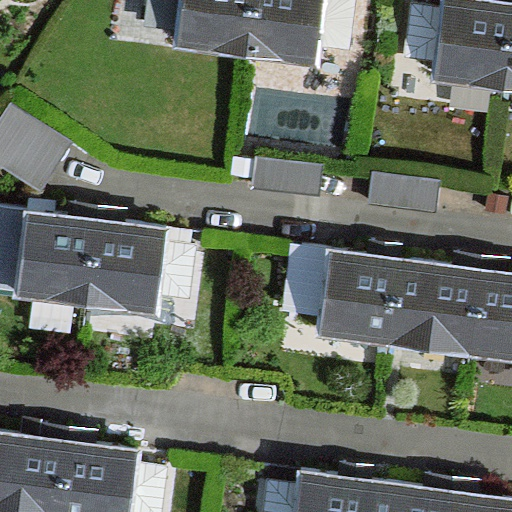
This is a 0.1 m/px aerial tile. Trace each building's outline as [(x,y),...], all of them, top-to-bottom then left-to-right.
[(181,25),(184,0),(151,0),(150,22),(181,25)] [(248,48),(254,0),(184,0),(181,25),(180,39),(248,48)] [(325,0),(254,0),(248,48),(318,57),(320,44),(325,0)] [(352,48),(358,0),(325,0),(320,44),(352,48)] [(405,55),(439,58),(446,4),(412,0),(405,55)] [(506,81),(511,39),(511,0),(446,0),(446,4),(439,58),(437,71),(506,81)] [(75,140),(13,104),(0,125),(0,162),(43,190),(75,140)] [(325,164),(257,155),(255,186),(322,195),(325,164)] [(443,180),(374,171),(370,201),(438,211),(443,180)] [(0,284),(89,296),(99,215),(40,208),(0,202),(0,284)] [(169,224),(99,215),(89,296),(159,306),(160,293),(167,238),(169,224)] [(199,242),(167,238),(160,293),(192,296),(199,242)] [(324,312),(331,245),(296,240),(288,307),(324,312)] [(391,336),(400,255),(331,245),(324,312),(323,327),(391,336)] [(481,265),(400,255),(391,336),(471,347),(481,265)] [(511,268),(481,265),(471,347),(511,351),(511,268)] [(61,511),(70,436),(0,427),(0,508),(27,511),(61,511)] [(138,444),(70,436),(61,511),(130,511),(137,459),(138,444)] [(163,511),(170,464),(137,459),(130,511),(163,511)] [(367,511),(372,476),(304,467),(302,479),(297,511),(367,511)] [(297,511),(302,479),(268,475),(264,511),(297,511)] [(450,511),(453,486),(372,476),(367,511),(450,511)] [(511,511),(511,494),(453,486),(450,511),(511,511)]
